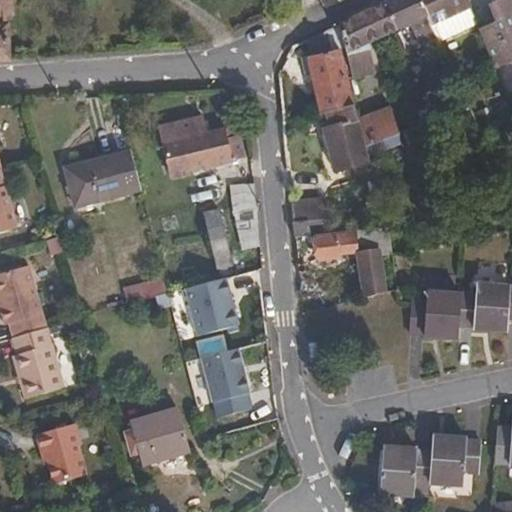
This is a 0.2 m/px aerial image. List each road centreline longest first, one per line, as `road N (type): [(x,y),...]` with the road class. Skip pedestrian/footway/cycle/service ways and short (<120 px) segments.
road 1 (residential): [(259,72),(294,396),(324,491)]
road 2 (residential): [(0,76),(223,64),(259,72)]
road 3 (residential): [(259,72),(269,50),(297,27),(356,0)]
